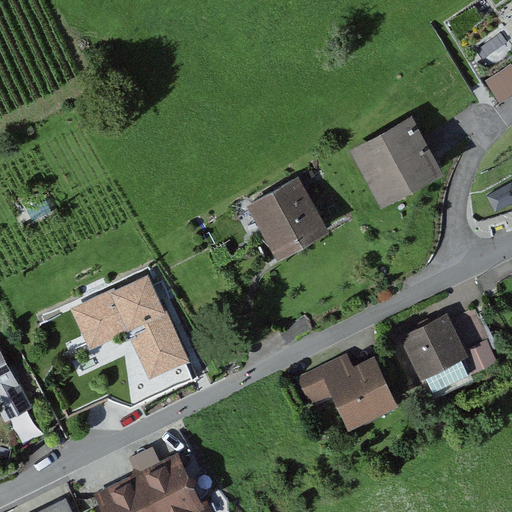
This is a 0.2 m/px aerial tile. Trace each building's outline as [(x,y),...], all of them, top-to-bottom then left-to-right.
[(502,101),(511,94),(511,63),(488,80),(502,101)] [(346,152),(374,209),(432,181),(404,124),(346,152)] [(292,180),(241,208),(272,262),(323,233),(292,180)] [(145,281),(68,316),(86,355),(123,338),(142,381),(182,364),(145,281)] [(442,325),(399,346),(417,382),(459,361),(442,325)] [(463,352),(471,372),(491,364),(483,345),(463,352)] [(0,358),(0,419),(2,423),(27,410),(0,358)] [(344,361),(298,385),(309,407),(323,400),(339,430),(386,406),(363,361),(348,369),(344,361)] [(200,511),(174,460),(87,504),(91,511),(200,511)]
